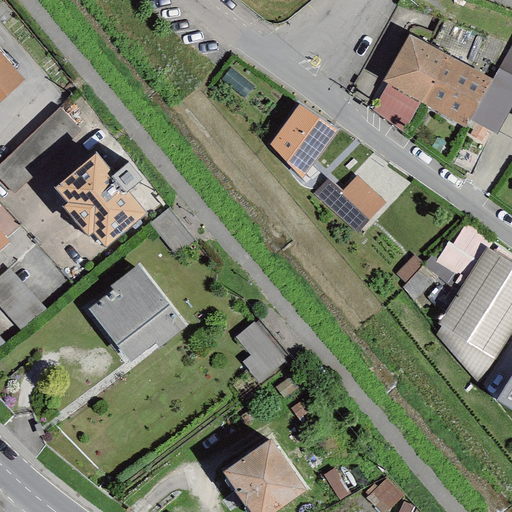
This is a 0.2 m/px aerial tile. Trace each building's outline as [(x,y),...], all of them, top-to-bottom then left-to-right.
[(294,47),(331,17),(316,0),(311,0),(278,27),(294,47)] [(468,70),(483,34),(454,22),(441,56),(468,70)] [(472,120),(492,83),(468,70),(441,56),(409,39),(388,78),(390,79),(425,98),(470,123),(472,120)] [(511,43),(499,70),(511,76),(511,43)] [(0,97),(19,81),(0,58),(0,97)] [(511,103),(511,76),(499,70),(492,83),(472,120),(496,134),(511,103)] [(403,132),(425,98),(390,79),(371,109),(403,132)] [(0,178),(13,192),(81,129),(58,106),(0,161),(0,178)] [(301,170),(329,132),(301,111),(276,145),(301,170)] [(106,243),(142,212),(95,155),(58,187),(72,203),(67,206),(88,231),(92,227),(106,243)] [(356,174),(343,191),(371,216),(385,201),(356,174)] [(356,232),(371,216),(343,191),(329,177),(314,193),(356,232)] [(175,255),(194,239),(168,207),(149,223),(175,255)] [(436,258),(461,275),(468,279),(479,261),(448,240),(436,258)] [(490,354),(511,319),(511,265),(487,249),(479,261),(468,279),(440,322),(445,325),(490,354)] [(414,254),(395,273),(405,283),(424,263),(414,254)] [(461,275),(436,258),(432,255),(424,263),(405,283),(401,286),(414,300),(437,275),(453,287),(461,275)] [(158,340),(179,324),(138,268),(115,285),(119,290),(93,309),(107,329),(128,356),(155,336),(158,340)] [(0,306),(22,332),(48,310),(9,269),(0,277),(0,306)] [(258,382),(284,359),(253,321),(235,336),(249,354),(241,361),(258,382)] [(480,384),(496,358),(490,354),(445,325),(437,335),(480,384)] [(284,398),(305,382),(296,371),(275,387),(284,398)] [(298,419),(323,401),(316,390),(290,408),(298,419)] [(256,511),(265,511),(300,487),(268,441),(227,471),(239,488),(256,511)] [(373,480),(358,458),(336,472),(333,467),(322,473),(339,500),(373,480)] [(381,511),(385,511),(403,493),(386,478),(367,498),(381,511)] [(411,511),(413,507),(403,502),(398,511),(411,511)]
